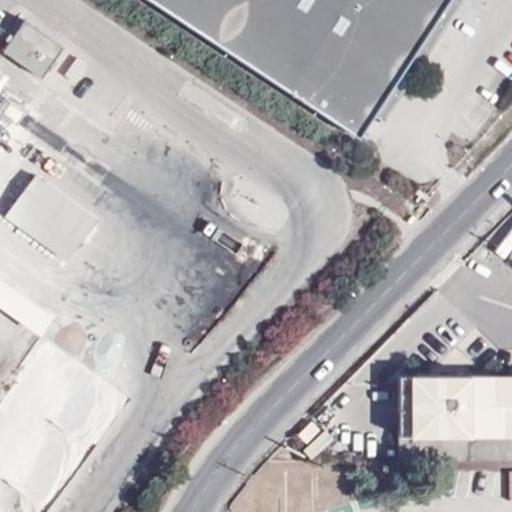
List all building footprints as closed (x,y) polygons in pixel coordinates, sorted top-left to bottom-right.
[(151,0),(358,136),(373,113),(448,0),(151,0)] [(448,0),(373,113),(384,120),(463,0),(448,0)] [(23,11),(1,42),(40,70),(63,40),(23,11)] [(33,169),(1,211),(62,258),(94,216),(33,169)] [(52,316),(0,279),(0,301),(42,331),(52,316)] [(511,365),(398,366),(398,430),(511,429),(511,365)]
